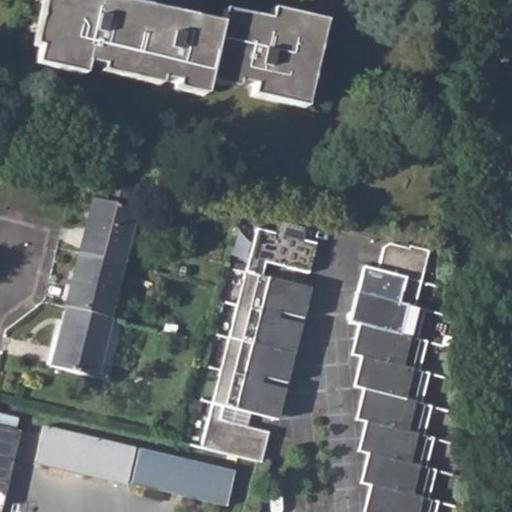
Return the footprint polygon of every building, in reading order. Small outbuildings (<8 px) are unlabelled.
[(252,103),(304,115),(324,26),(270,14),(268,25),(222,15),(219,28),(100,1),(100,0),(48,0),(32,71),(81,82),(84,69),(175,89),(173,96),(202,103),(207,82),(254,93),(252,103)] [(79,248),(119,258),(132,204),(126,203),(132,180),(107,176),(101,196),(92,194),(79,248)] [(511,209),(496,228),(511,241),(511,209)] [(300,269),(306,238),(246,224),(236,268),(246,270),(250,257),(300,269)] [(368,265),(412,276),(419,245),(380,238),(374,241),(368,265)] [(66,304),(106,314),(119,258),(79,248),(66,304)] [(353,261),(347,288),(406,302),(412,276),(368,265),(353,261)] [(246,270),(236,268),(205,404),(205,405),(215,407),(271,420),(278,388),(253,383),(255,377),(279,382),(294,322),(269,316),(271,310),(295,315),(302,284),(246,270)] [(406,302),(347,288),(340,319),(350,321),(409,335),(416,305),(406,302)] [(51,360),(97,372),(112,315),(106,314),(66,304),(51,360)] [(409,335),(350,321),(343,351),(353,354),(353,353),(412,368),(419,338),(409,335)] [(412,368),(353,353),(353,354),(346,384),(356,387),(414,401),(422,371),(412,368)] [(414,401),(356,387),(349,418),(359,420),(417,434),(424,404),(414,401)] [(195,450),(255,464),(262,432),(212,421),(215,407),(205,405),(195,450)] [(417,434),(359,420),(352,451),(362,453),(420,467),(427,437),(417,434)] [(18,431),(0,426),(0,506),(12,458),(18,431)] [(34,463),(125,485),(133,450),(43,429),(34,463)] [(223,509),(231,474),(201,467),(138,452),(129,486),(223,509)] [(420,467),(362,453),(355,484),(365,486),(423,500),(430,470),(420,467)] [(423,500),(365,486),(358,511),(430,511),(433,503),(423,500)]
